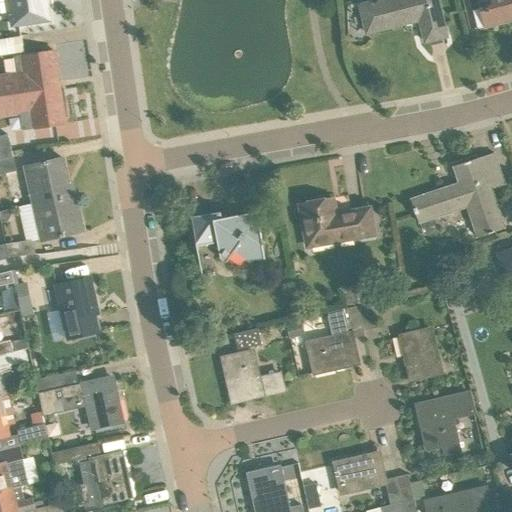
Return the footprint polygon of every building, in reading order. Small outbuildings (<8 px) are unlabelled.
[(0,0),(0,16),(11,14),(13,26),(49,21),(47,8),(48,8),(46,0),(0,0)] [(447,37),(442,17),(437,0),(373,0),(359,3),(367,33),(420,20),(425,42),(447,37)] [(511,0),(478,0),(486,27),(511,19),(511,0)] [(21,37),(0,40),(0,55),(24,52),(21,37)] [(0,97),(60,88),(54,51),(13,57),(15,70),(16,69),(17,71),(0,74),(0,97)] [(32,129),(65,124),(60,88),(0,97),(0,118),(30,114),(32,129)] [(12,151),(9,135),(0,136),(0,160),(13,158),(12,151)] [(0,160),(0,174),(7,173),(7,177),(16,175),(15,171),(16,171),(12,151),(13,158),(0,160)] [(504,185),(500,172),(494,153),(454,167),(460,184),(411,200),(414,209),(413,209),(415,214),(416,214),(420,224),(466,208),(477,238),(507,228),(493,189),(504,185)] [(72,201),(72,199),(63,158),(24,167),(32,205),(60,198),(62,203),(72,201)] [(40,241),(84,232),(76,198),(72,199),(72,201),(62,203),(60,198),(32,205),(40,241)] [(347,215),(336,217),(333,198),(300,204),(308,249),(379,236),(373,208),(346,213),(347,215)] [(2,212),(0,212),(0,214),(3,223),(8,221),(11,215),(10,210),(2,212)] [(265,258),(258,221),(249,213),(222,219),(221,212),(191,217),(196,246),(217,243),(220,259),(222,259),(226,262),(234,252),(245,261),(265,258)] [(9,258),(35,254),(33,240),(7,244),(9,258)] [(0,245),(0,260),(9,258),(6,244),(0,245)] [(511,248),(501,252),(511,288),(511,248)] [(0,286),(14,283),(11,271),(0,273),(0,286)] [(93,307),(97,306),(90,278),(56,285),(67,339),(98,332),(93,307)] [(19,303),(31,301),(27,283),(15,285),(19,303)] [(349,308),(357,305),(368,303),(363,284),(344,289),(349,308)] [(376,328),(371,308),(369,303),(368,303),(357,305),(363,331),(376,328)] [(356,353),(352,334),(363,331),(357,305),(349,308),(328,313),(333,335),(307,341),(315,373),(349,365),(346,354),(355,352),(355,353),(356,353)] [(289,338),(301,336),(298,323),(286,325),(289,338)] [(239,350),(262,345),(259,328),(235,334),(239,350)] [(422,377),(444,372),(434,328),(401,336),(409,370),(421,368),(423,376),(422,377)] [(0,355),(7,354),(27,348),(25,340),(12,343),(11,340),(0,343),(0,355)] [(284,390),(280,372),(262,376),(256,350),(223,358),(233,402),(284,390)] [(0,397),(8,396),(3,372),(5,372),(4,370),(11,368),(7,354),(0,355),(0,397)] [(102,380),(79,386),(76,371),(35,380),(46,423),(44,423),(48,438),(49,438),(47,430),(60,427),(57,413),(86,407),(91,429),(123,422),(115,387),(103,390),(101,381),(103,381),(102,380)] [(427,449),(443,446),(445,456),(463,452),(455,419),(477,414),(472,393),(417,405),(427,449)] [(4,426),(0,409),(0,439),(12,437),(9,425),(4,426)] [(21,444),(48,438),(44,423),(18,430),(21,444)] [(123,452),(102,456),(99,443),(52,453),(55,465),(77,460),(77,464),(91,461),(101,504),(132,497),(125,470),(127,469),(123,452)] [(473,456),(475,465),(485,463),(483,454),(473,456)] [(396,477),(385,480),(381,464),(380,464),(381,465),(372,467),(369,455),(335,463),(342,496),(386,485),(391,505),(402,502),(396,477)] [(0,492),(21,487),(21,486),(30,484),(24,459),(8,463),(8,461),(0,463),(0,492)] [(289,508),(284,487),(279,467),(260,472),(260,473),(261,472),(263,481),(251,484),(257,511),(303,511),(302,505),(289,508)] [(414,500),(413,494),(408,475),(396,477),(402,502),(414,500)] [(426,500),(428,511),(491,511),(486,486),(426,500)] [(64,511),(62,502),(36,509),(33,498),(25,500),(21,487),(0,492),(0,511),(64,511)] [(416,511),(415,504),(414,500),(402,502),(404,511),(416,511)] [(404,511),(402,502),(391,505),(381,507),(381,508),(367,511),(366,511),(404,511)]
